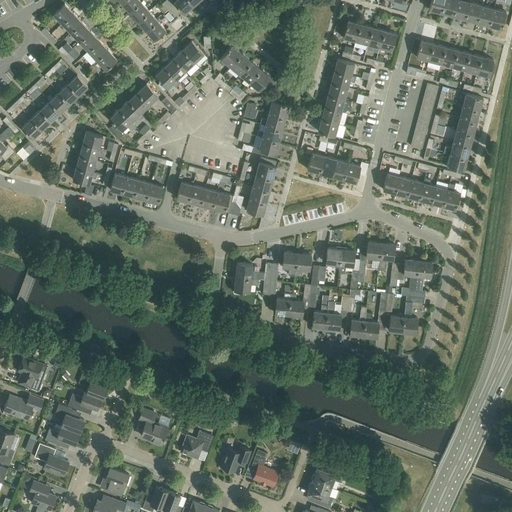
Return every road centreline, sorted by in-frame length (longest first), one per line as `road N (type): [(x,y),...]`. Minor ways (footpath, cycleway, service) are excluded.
road 1 (residential): [(223,240),(214,291),(221,305),(307,345),(414,359),(434,331),(447,253),(366,209)]
road 2 (residential): [(366,209),(420,0)]
road 3 (residential): [(283,509),(104,442)]
road 4 (residential): [(0,181),(162,222)]
road 5 (residential): [(223,240),(366,209)]
road 6 (residential): [(162,222),(183,139),(220,104)]
road 7 (primary): [(511,269),(487,400)]
road 8 (primary): [(435,511),(487,400)]
